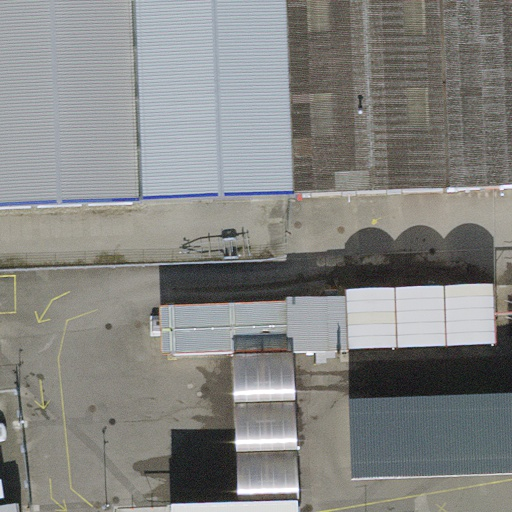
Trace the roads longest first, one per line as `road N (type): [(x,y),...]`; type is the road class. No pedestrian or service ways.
road 1 (unknown): [(75,256),(511,233)]
road 2 (unknown): [(75,256),(73,468),(0,477)]
